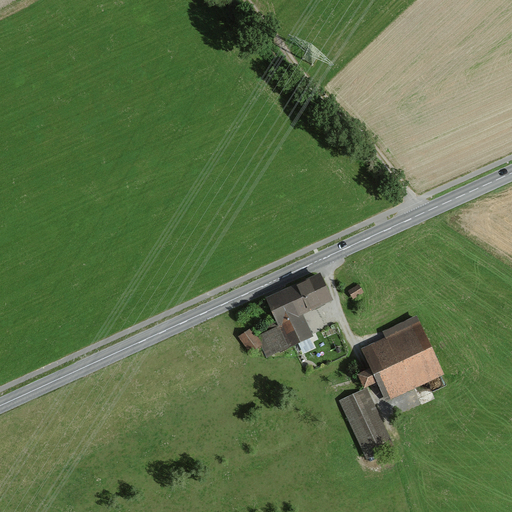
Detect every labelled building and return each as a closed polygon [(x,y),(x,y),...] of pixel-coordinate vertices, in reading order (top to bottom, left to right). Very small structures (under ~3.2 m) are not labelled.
[(268,357),(312,338),(301,314),(329,301),(317,274),(261,299),(274,326),(257,333),(268,357)] [(363,293),(357,284),(347,291),(352,300),(363,293)] [(381,332),(384,339),(360,350),(369,370),(353,377),(359,391),(375,384),(384,403),(415,389),(414,388),(442,376),(415,316),(381,332)] [(249,326),(239,334),(251,350),(261,342),(249,326)] [(365,389),(341,399),(367,457),(390,447),(365,389)]
